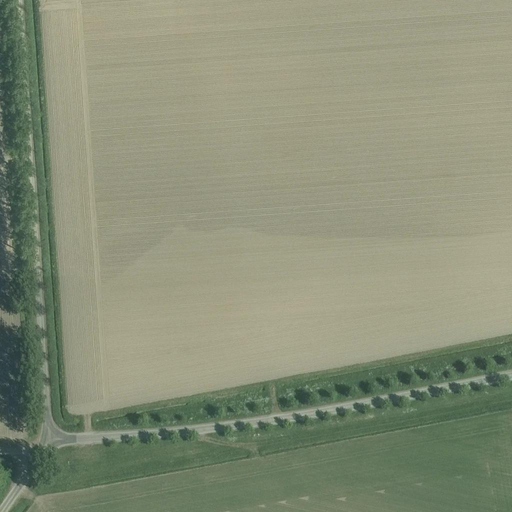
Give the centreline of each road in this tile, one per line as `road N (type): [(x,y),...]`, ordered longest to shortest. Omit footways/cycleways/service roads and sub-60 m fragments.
road 1 (unclassified): [(511,376),(303,416),(48,439)]
road 2 (unclassified): [(48,439),(19,0)]
